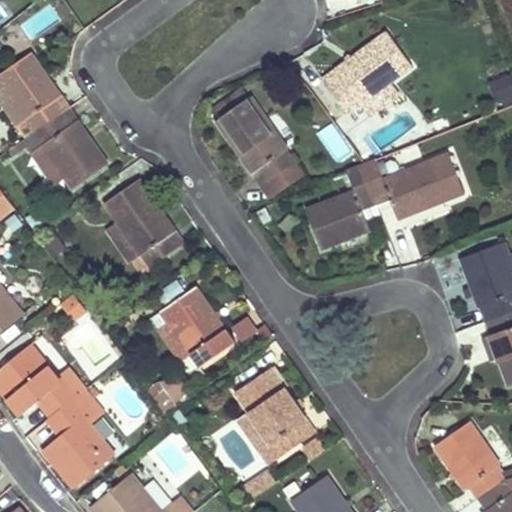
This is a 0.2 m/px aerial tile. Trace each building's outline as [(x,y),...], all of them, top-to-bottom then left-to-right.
[(387,31),(336,69),(339,74),(328,83),(348,110),(359,101),(361,103),(412,66),(387,31)] [(0,73),(0,97),(27,136),(24,139),(32,151),(42,144),(63,175),(72,187),(108,162),(78,119),(72,123),(63,111),(55,99),(61,95),(31,52),(0,73)] [(339,74),(336,69),(324,77),(328,83),(339,74)] [(500,104),(511,100),(511,73),(493,79),(500,104)] [(55,99),(63,111),(69,107),(61,95),(55,99)] [(216,119),(253,172),(259,168),(267,180),(294,161),(285,148),(288,147),(251,95),(216,119)] [(72,123),(78,119),(69,107),(63,111),(72,123)] [(317,132),(338,163),(356,151),(335,120),(317,132)] [(42,144),(32,151),(54,182),(63,175),(42,144)] [(359,201),(373,196),(387,190),(390,198),(398,219),(446,200),(440,185),(461,177),(450,152),(383,178),(375,159),(347,170),(354,189),(305,208),(321,248),(370,229),(366,218),(359,201)] [(272,200),(305,177),(294,161),(267,180),(261,185),(272,200)] [(261,185),(267,180),(259,168),(253,172),(261,185)] [(104,201),(116,220),(139,255),(143,252),(151,265),(179,247),(170,233),(175,230),(140,178),(104,201)] [(0,183),(0,219),(17,207),(0,183)] [(376,204),(390,198),(387,190),(373,196),(376,204)] [(376,204),(373,196),(359,201),(366,218),(379,212),(376,204)] [(139,255),(116,220),(106,227),(129,261),(139,255)] [(88,227),(73,235),(91,267),(106,258),(88,227)] [(170,233),(179,247),(184,244),(175,230),(170,233)] [(496,331),(490,333),(498,356),(509,384),(511,382),(511,271),(506,256),(501,242),(461,257),(480,306),(485,303),(496,331)] [(0,284),(0,333),(24,314),(0,284)] [(162,309),(171,322),(191,353),(194,351),(202,364),(214,356),(229,346),(220,333),(226,329),(197,286),(162,309)] [(73,292),(61,302),(70,312),(81,303),(73,292)] [(87,310),(81,303),(70,312),(76,319),(87,310)] [(485,303),(480,306),(490,333),(496,331),(485,303)] [(191,353),(171,322),(160,329),(181,360),(191,353)] [(220,333),(229,346),(235,342),(226,329),(220,333)] [(490,333),(482,336),(491,359),(498,356),(490,333)] [(45,394),(58,410),(55,412),(68,428),(61,434),(44,448),(76,486),(115,454),(90,422),(84,416),(87,413),(74,397),(77,394),(65,379),(62,382),(56,375),(30,343),(0,367),(0,388),(21,414),(38,400),(45,394)] [(68,365),(56,375),(62,382),(65,379),(77,394),(83,389),(86,387),(68,365)] [(302,422),(307,418),(271,366),(236,391),(249,411),(271,442),(259,450),(269,464),(311,435),(302,422)] [(86,387),(83,389),(88,395),(95,389),(91,383),(86,387)] [(88,395),(83,389),(77,394),(74,397),(87,413),(84,416),(90,422),(102,413),(88,395)] [(166,389),(154,398),(166,414),(178,406),(166,389)] [(55,412),(58,410),(45,394),(38,400),(51,415),(55,412)] [(238,419),(259,450),(271,442),(249,411),(238,419)] [(68,428),(55,412),(51,415),(48,418),(61,434),(68,428)] [(302,422),(311,435),(316,431),(307,418),(302,422)] [(511,511),(511,485),(507,479),(502,471),(498,466),(500,464),(470,420),(435,444),(465,488),(470,484),(487,508),(482,511),(511,511)] [(237,421),(218,434),(258,494),(277,481),(237,421)] [(310,461),(329,448),(319,435),(300,448),(310,461)] [(123,463),(114,470),(118,475),(127,468),(123,463)] [(507,479),(511,477),(511,467),(502,471),(507,479)] [(170,511),(167,507),(163,511),(131,472),(90,506),(95,511),(170,511)] [(353,511),(326,474),(292,499),(301,511),(353,511)] [(288,494),(298,487),(294,480),(283,487),(288,494)]
